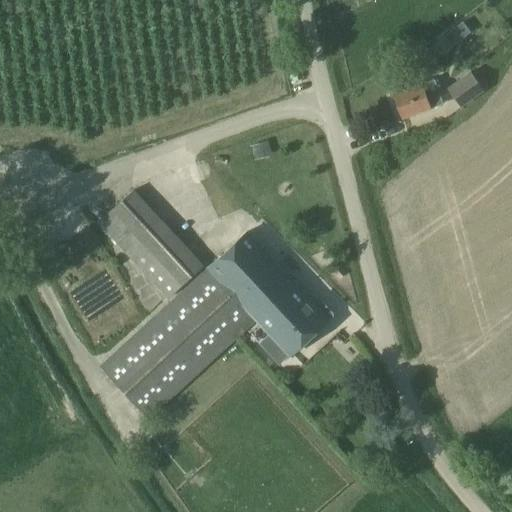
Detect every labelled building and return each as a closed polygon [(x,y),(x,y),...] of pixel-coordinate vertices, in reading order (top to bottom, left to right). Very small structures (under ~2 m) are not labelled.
[(459,40),(451,30),(443,36),(451,47),(459,40)] [(461,107),(472,100),(485,90),(471,71),(447,88),(461,107)] [(394,93),(403,118),(443,103),(435,79),(394,93)] [(266,141),(252,146),(255,155),(270,151),(266,141)] [(152,210),(117,243),(167,298),(203,265),(152,210)] [(149,420),(258,319),(271,333),(261,343),(280,363),(290,354),(290,355),(332,316),(333,313),(323,302),(320,302),(316,306),(247,232),(210,267),(209,265),(100,366),(149,420)]
